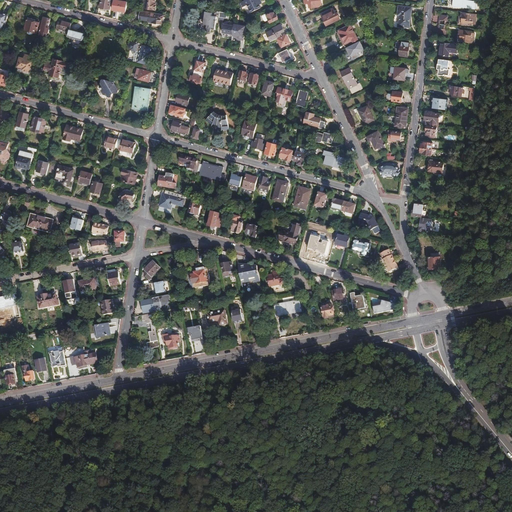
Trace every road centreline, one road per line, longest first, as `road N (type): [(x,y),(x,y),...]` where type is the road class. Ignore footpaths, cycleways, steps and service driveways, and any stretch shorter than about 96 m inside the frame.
road 1 (primary): [(0,413),(362,341)]
road 2 (primary): [(413,321),(117,379)]
road 3 (residential): [(378,199),(155,138)]
road 4 (unclassified): [(209,241),(416,297)]
road 5 (residential): [(402,202),(431,0)]
road 6 (residential): [(155,138),(0,95)]
road 7 (residential): [(18,0),(172,42)]
road 8 (residential): [(172,42),(320,79)]
road 9 (unclassified): [(0,184),(142,222)]
road 10 (residential): [(136,255),(0,282)]
road 11 (residential): [(320,79),(378,199)]
road 12 (residential): [(117,379),(136,255)]
